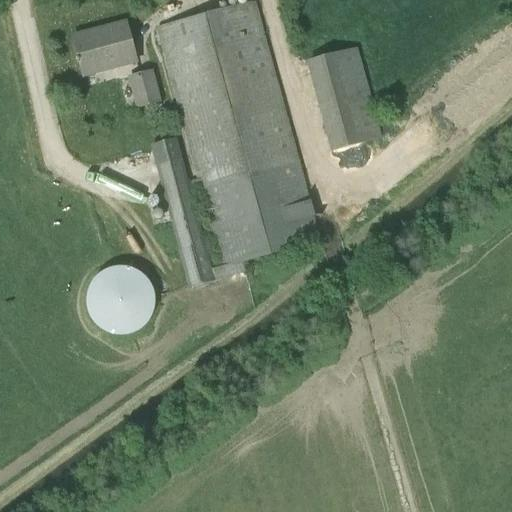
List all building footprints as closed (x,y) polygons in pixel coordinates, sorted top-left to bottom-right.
[(150,147),(188,290),(245,273),(243,265),(321,243),(255,2),(155,29),(196,180),(188,182),(176,139),(150,147)] [(135,63),(125,25),(72,38),(82,77),(135,63)] [(329,151),(381,138),(358,46),(305,59),(329,151)] [(161,103),(153,71),(127,77),(136,110),(161,103)] [(150,305),(151,298),(150,292),(148,286),(146,281),(142,276),(138,272),(133,268),(127,266),(124,265),(118,264),(112,265),(106,266),(103,267),(98,270),(93,274),(89,278),(86,283),(85,286),(84,292),(83,298),(84,305),(86,312),(90,319),(92,321),(98,326),(104,329),(111,331),(119,332),(126,331),(133,328),(136,326),(141,321),(144,319),(147,312),(150,305)]
